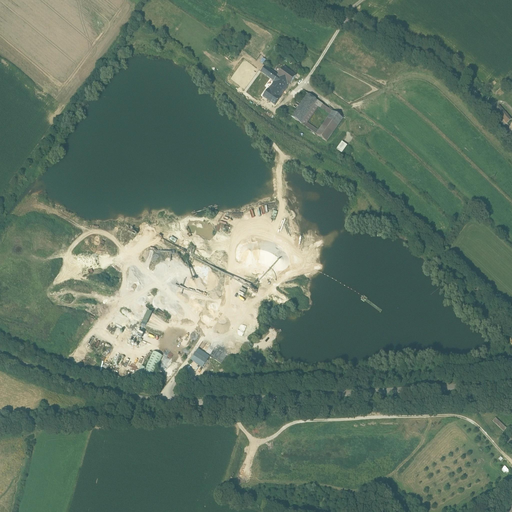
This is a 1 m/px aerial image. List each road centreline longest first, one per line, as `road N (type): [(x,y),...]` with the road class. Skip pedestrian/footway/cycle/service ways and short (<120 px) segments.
road 1 (unclassified): [(511,381),(173,403),(86,387),(0,353)]
road 2 (track): [(511,135),(430,55),(341,16)]
